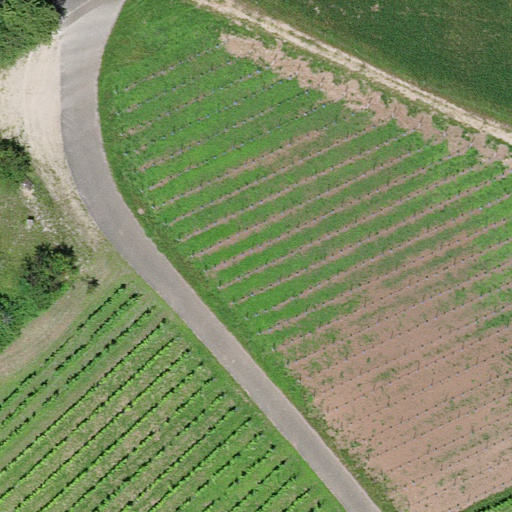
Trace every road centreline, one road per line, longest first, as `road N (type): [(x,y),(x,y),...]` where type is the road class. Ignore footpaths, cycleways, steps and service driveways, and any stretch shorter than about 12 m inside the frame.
road 1 (track): [(351,511),(98,199),(72,68),(104,0)]
road 2 (track): [(198,0),(511,136)]
